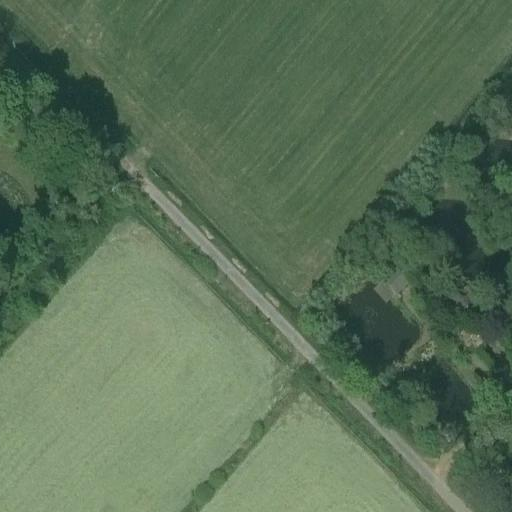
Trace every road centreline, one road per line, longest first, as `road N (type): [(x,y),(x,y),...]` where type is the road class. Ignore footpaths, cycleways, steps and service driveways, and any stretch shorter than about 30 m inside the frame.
road 1 (unclassified): [(464,511),(157,194)]
road 2 (track): [(157,194),(0,33)]
